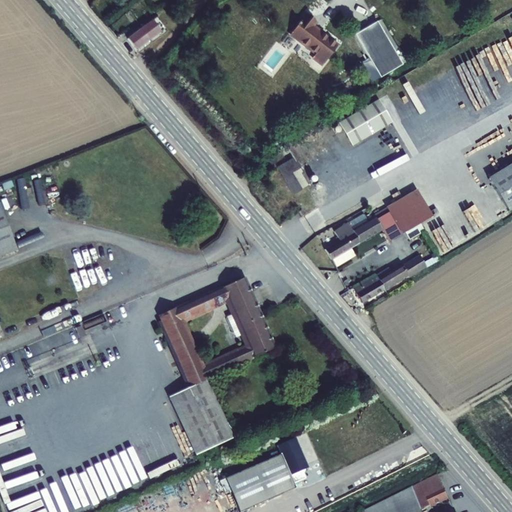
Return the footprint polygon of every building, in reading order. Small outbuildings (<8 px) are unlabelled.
[(146,0),(141,0),(136,4),(143,11),(151,5),(146,0)] [(158,18),(143,30),(151,41),(160,34),(162,38),(169,33),(158,18)] [(295,38),(319,56),(316,60),(326,68),(341,48),(316,29),(319,25),(310,18),(295,38)] [(381,23),(359,36),(384,78),(406,65),(381,23)] [(151,41),(143,30),(129,41),(137,52),(138,51),(143,48),(151,41)] [(379,95),(339,118),(352,141),(392,117),(379,95)] [(293,158),(276,167),(292,195),(309,186),(293,158)] [(511,167),(493,179),(511,209),(511,167)] [(379,217),(380,218),(357,231),(356,230),(342,239),(344,242),(329,251),(339,269),(359,257),(355,250),(386,232),(393,243),(409,234),(426,224),(437,218),(422,192),(379,217)] [(0,204),(0,257),(18,251),(0,204)] [(426,224),(409,234),(413,241),(430,231),(426,224)] [(339,233),(342,239),(356,230),(353,225),(339,233)] [(442,253),(427,262),(430,267),(445,258),(442,253)] [(409,279),(427,269),(430,267),(427,262),(423,255),(396,271),(394,268),(385,274),(384,272),(379,274),(357,289),(360,294),(366,302),(407,276),(409,279)] [(276,351),(261,317),(245,281),(221,292),(227,304),(247,350),(201,370),(207,382),(276,351)] [(227,304),(221,292),(159,320),(176,361),(169,364),(182,394),(207,382),(201,370),(186,335),(181,324),(187,322),(227,304)] [(181,324),(186,335),(192,333),(187,322),(181,324)] [(233,440),(207,382),(182,394),(170,399),(196,457),(233,440)] [(297,441),(279,449),(282,457),(227,482),(240,511),(250,511),(298,490),(296,485),(307,480),(305,475),(309,467),(297,441)] [(442,477),(369,511),(431,511),(454,502),(442,477)]
